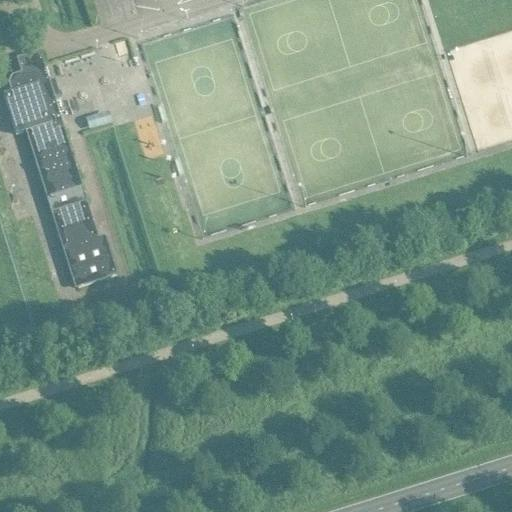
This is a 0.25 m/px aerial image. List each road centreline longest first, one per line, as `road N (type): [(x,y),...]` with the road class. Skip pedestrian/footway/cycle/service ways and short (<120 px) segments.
road 1 (secondary): [(362,511),(511,466)]
road 2 (unclassified): [(58,45),(205,0)]
